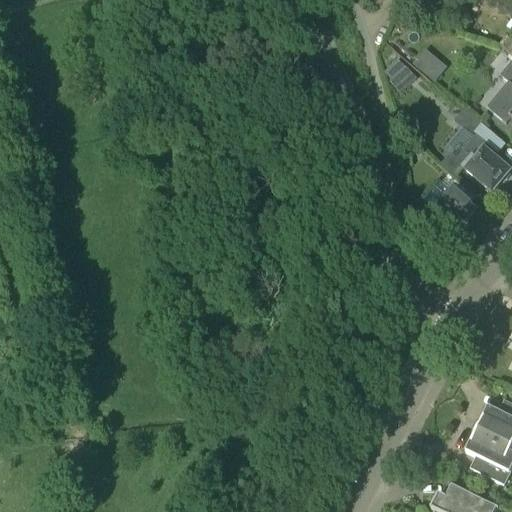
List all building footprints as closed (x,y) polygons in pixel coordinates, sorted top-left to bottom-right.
[(511,55),(511,41),(504,35),(497,44),(511,55)] [(416,69),(438,86),(451,70),(428,52),(416,69)] [(511,84),(511,58),(499,74),(511,84)] [(404,70),(390,83),(389,84),(400,96),(416,80),(405,69),(404,70)] [(511,85),(508,82),(486,108),(505,125),(510,119),(511,121),(511,85)] [(471,138),(482,126),(464,111),(454,124),(471,138)] [(483,128),(476,137),(501,155),(508,146),(483,128)] [(477,139),(455,164),(492,195),(509,175),(485,154),(489,149),(477,139)] [(435,215),(436,216),(427,225),(443,239),(451,229),(458,235),(476,214),(450,191),(441,201),(444,204),(435,215)] [(511,407),(504,403),(498,415),(487,410),(481,423),(470,443),(465,455),(476,460),(471,471),(503,487),(510,473),(511,474),(511,473),(511,455),(509,454),(511,447),(511,407)] [(439,498),(432,511),(496,511),(460,494),(449,488),(453,481),(452,480),(442,499),(439,498)] [(491,498),(482,493),(478,501),(487,505),(491,498)]
